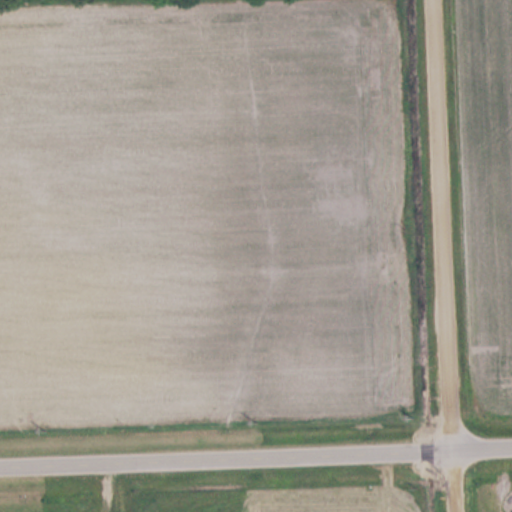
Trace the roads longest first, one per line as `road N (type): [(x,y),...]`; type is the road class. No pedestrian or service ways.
road 1 (residential): [(449,511),(427,0)]
road 2 (residential): [(0,464),(511,449)]
